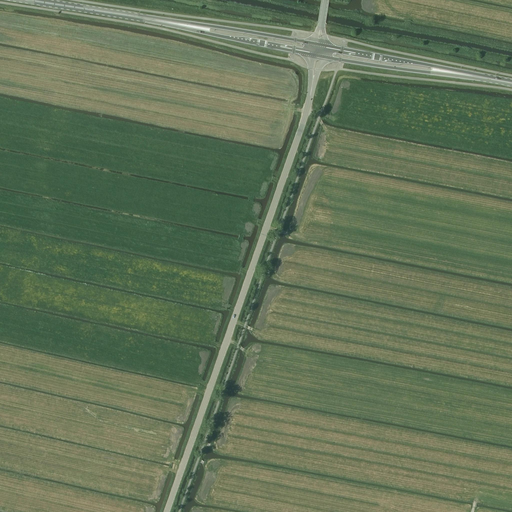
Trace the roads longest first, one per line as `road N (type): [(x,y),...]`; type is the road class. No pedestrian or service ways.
road 1 (tertiary): [(166,511),(305,111)]
road 2 (primary): [(183,25),(22,0)]
road 3 (primary): [(314,43),(183,25)]
road 4 (primary): [(183,25),(312,54)]
road 5 (primary): [(451,72),(322,45)]
road 6 (primary): [(321,56),(451,72)]
